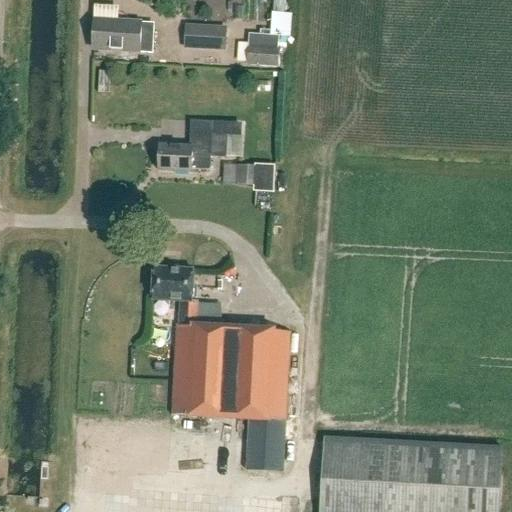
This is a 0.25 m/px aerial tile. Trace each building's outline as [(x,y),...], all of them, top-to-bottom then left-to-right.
[(273,14),(271,36),(278,37),(289,38),(290,16),(273,14)] [(94,25),(93,47),(100,47),(100,51),(153,53),(154,31),(143,31),(143,23),(117,22),(117,26),(94,25)] [(186,25),(184,50),(226,52),(227,28),(186,25)] [(271,36),(248,35),(245,65),(278,68),(280,48),(278,48),(278,37),(271,36)] [(110,71),(100,71),(99,94),(109,94),(110,71)] [(160,147),(159,172),(191,173),(192,171),(211,171),(211,158),(226,158),(227,136),(241,137),(242,125),(213,124),(192,123),(191,135),(191,148),(160,147)] [(240,167),(239,186),(254,187),(254,192),(274,193),(275,167),(255,166),(255,168),(240,167)] [(197,329),(198,303),(193,303),(194,272),(155,270),(153,301),(181,302),(180,329),(179,329),(174,415),(251,419),(248,471),(283,473),(286,421),(290,334),(197,329)] [(499,511),(504,449),(327,440),(321,511),(499,511)]
